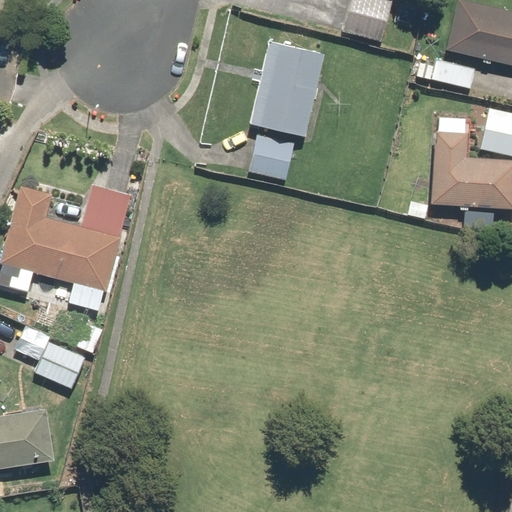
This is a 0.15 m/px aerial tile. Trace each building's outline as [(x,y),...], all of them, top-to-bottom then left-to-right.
[(393,2),(386,0),(349,0),(342,28),(383,39),(393,2)] [(511,7),(479,0),(459,0),(448,46),(511,61),(511,7)] [(326,50),(271,39),(253,123),(308,135),(326,50)] [(478,65),(438,55),(432,79),(471,89),(478,65)] [(471,129),(438,127),(434,200),(511,204),(511,156),(469,154),(471,129)] [(295,142),(260,134),(251,169),(287,177),(295,142)] [(54,193),(23,184),(2,261),(108,290),(123,236),(48,215),(54,193)] [(50,343),(37,373),(71,387),(84,357),(50,343)] [(50,405),(0,412),(0,466),(58,458),(50,405)]
